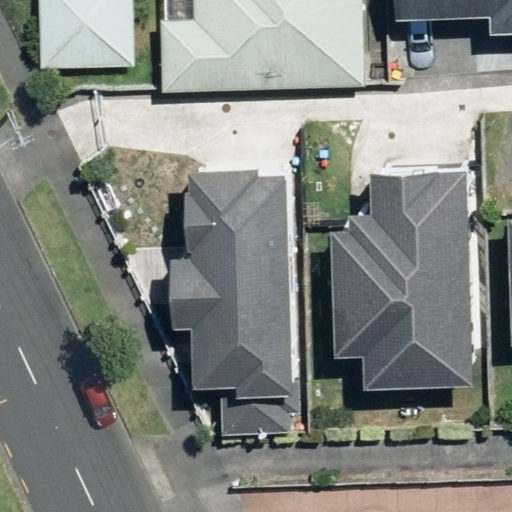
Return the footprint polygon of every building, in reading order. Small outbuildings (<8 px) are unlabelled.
[(139,0),(45,0),(47,63),(141,61),(139,0)] [(167,13),(169,85),(372,79),(369,0),(170,0),(171,13),(167,13)] [(511,0),(397,0),(397,15),(498,15),(498,31),(511,31),(511,0)] [(269,154),(199,156),(199,177),(196,177),(197,235),(201,235),(201,242),(181,242),(183,311),(203,311),(205,383),(304,381),(298,160),(269,161),(269,154)] [(477,155),(381,158),(382,200),(359,200),(360,215),(341,216),(345,341),(373,340),(374,375),(483,372),(477,155)]
